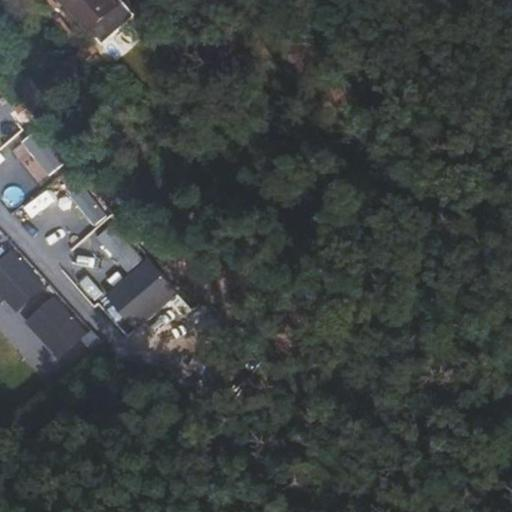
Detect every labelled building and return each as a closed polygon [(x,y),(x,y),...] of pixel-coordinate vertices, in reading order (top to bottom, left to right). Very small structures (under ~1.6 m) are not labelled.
[(74,52),(85,42),(66,18),(53,3),(50,0),(33,0),(32,2),(53,28),(49,33),(54,39),(59,34),(74,52)] [(56,0),(53,3),(66,18),(87,0),(56,0)] [(0,158),(0,180),(9,192),(31,173),(11,149),(0,158)] [(58,222),(86,204),(69,178),(41,196),(58,222)] [(147,260),(106,296),(134,329),(176,293),(147,260)]
